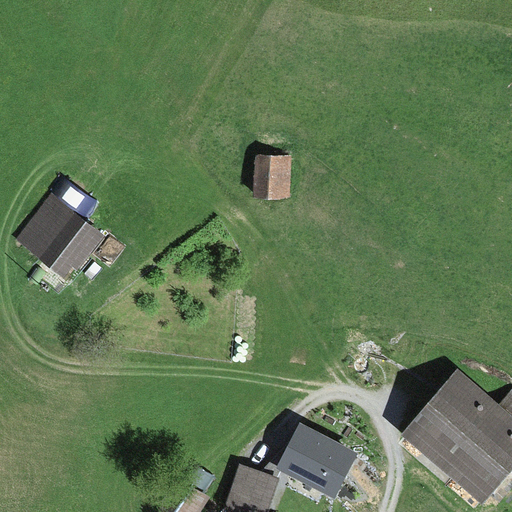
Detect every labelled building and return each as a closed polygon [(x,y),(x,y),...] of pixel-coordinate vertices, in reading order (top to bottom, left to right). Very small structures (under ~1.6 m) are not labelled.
[(294,193),(294,153),(258,152),(258,193),(294,193)] [(64,174),(53,190),(86,213),(98,197),(64,174)] [(86,213),(53,190),(18,240),(69,273),(77,262),(83,267),(110,231),(86,213)] [(488,496),(511,469),(511,389),(505,397),(462,363),(407,427),(488,496)] [(364,446),(305,418),(281,462),(344,492),(364,446)] [(273,511),(285,472),(242,461),(227,508),(241,511),(273,511)] [(161,507),(169,511),(203,511),(215,492),(184,472),(161,507)]
